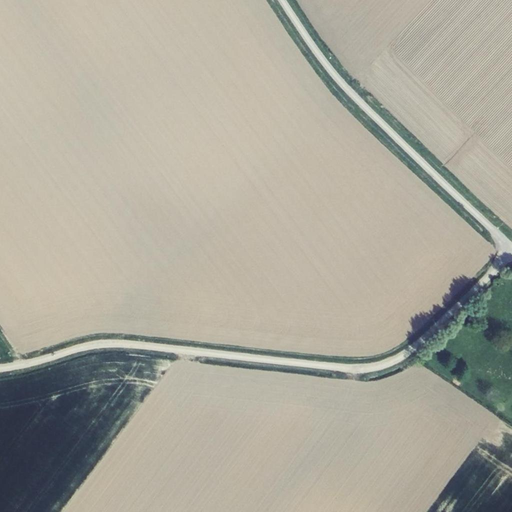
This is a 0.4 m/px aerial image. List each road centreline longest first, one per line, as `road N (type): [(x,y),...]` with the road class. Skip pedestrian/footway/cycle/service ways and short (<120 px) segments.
road 1 (unclassified): [(511,248),(427,336),(382,366),(116,343),(0,368)]
road 2 (unclassified): [(281,0),(341,84),(511,248)]
